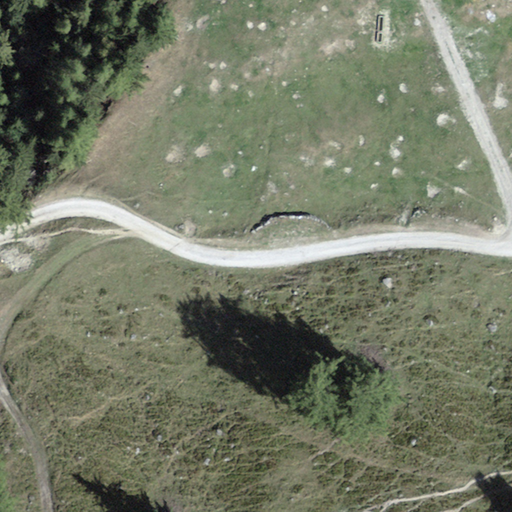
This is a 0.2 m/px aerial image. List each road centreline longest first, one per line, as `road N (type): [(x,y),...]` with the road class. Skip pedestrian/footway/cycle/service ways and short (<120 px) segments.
road 1 (track): [(511,245),(420,237),(277,257),(210,256),(108,210),(82,207),(0,231)]
road 2 (track): [(0,321),(51,263),(83,242),(141,227)]
road 3 (track): [(45,511),(37,459),(0,382)]
